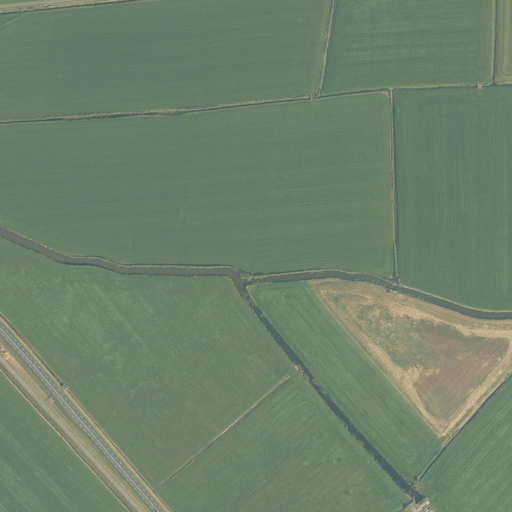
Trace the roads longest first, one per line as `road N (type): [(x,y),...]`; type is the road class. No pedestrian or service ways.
road 1 (primary): [(158,511),(57,393)]
road 2 (unclassified): [(140,511),(43,405)]
